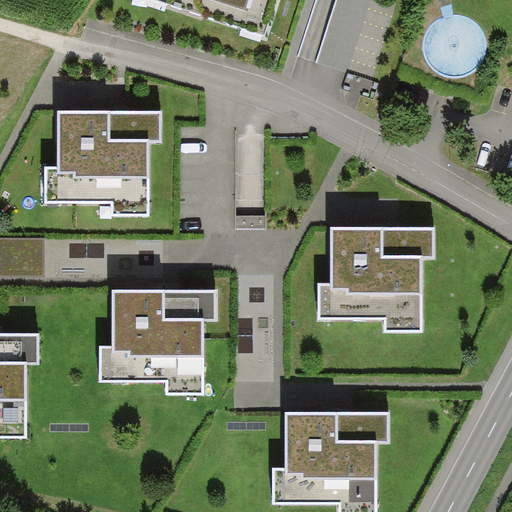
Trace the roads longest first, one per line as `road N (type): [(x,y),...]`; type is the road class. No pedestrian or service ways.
road 1 (residential): [(511,227),(276,99),(70,40)]
road 2 (secondary): [(511,389),(446,511)]
